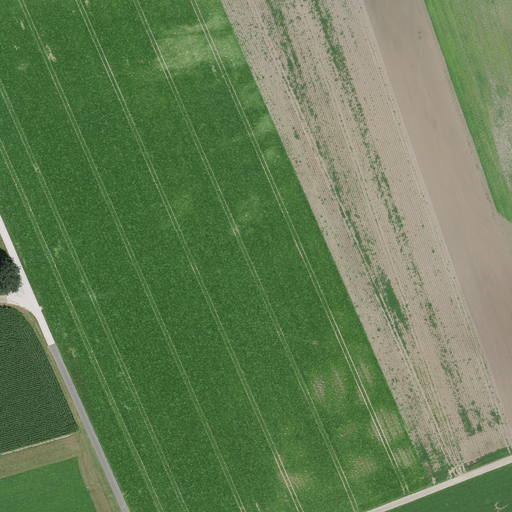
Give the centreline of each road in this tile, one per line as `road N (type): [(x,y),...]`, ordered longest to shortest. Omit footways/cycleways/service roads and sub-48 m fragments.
road 1 (unclassified): [(0,226),(122,511)]
road 2 (track): [(511,456),(369,511)]
